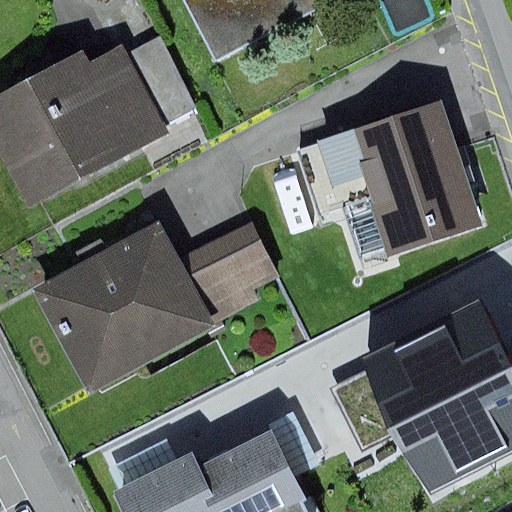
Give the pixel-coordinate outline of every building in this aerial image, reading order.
[(161,46),(130,64),(163,122),(194,105),(161,46)] [(86,52),(0,97),(0,148),(32,209),(169,137),(163,122),(130,64),(125,53),(95,69),(86,52)] [(442,114),(336,146),(346,179),(368,173),(388,240),(472,216),(442,114)] [(163,232),(53,293),(102,382),(280,285),(250,231),(183,268),(163,232)] [(381,374),(345,386),(353,410),(390,398),(400,429),(442,416),(457,463),(511,445),(511,381),(492,319),(376,357),(381,374)] [(296,416),(204,467),(219,498),(212,502),(217,511),(321,511),(302,477),(323,466),(296,416)] [(195,451),(112,493),(121,511),(217,511),(212,502),(219,498),(204,467),(195,451)]
